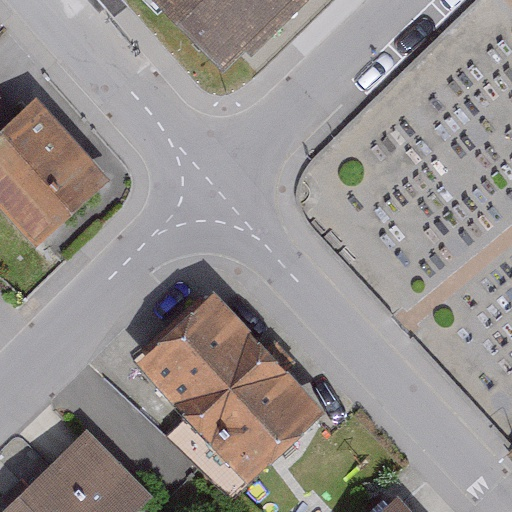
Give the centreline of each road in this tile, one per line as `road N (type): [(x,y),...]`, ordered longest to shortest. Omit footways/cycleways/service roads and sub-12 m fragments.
road 1 (residential): [(507,511),(219,189)]
road 2 (residential): [(0,405),(219,189)]
road 3 (residential): [(219,189),(413,0)]
road 4 (residential): [(219,189),(52,0)]
